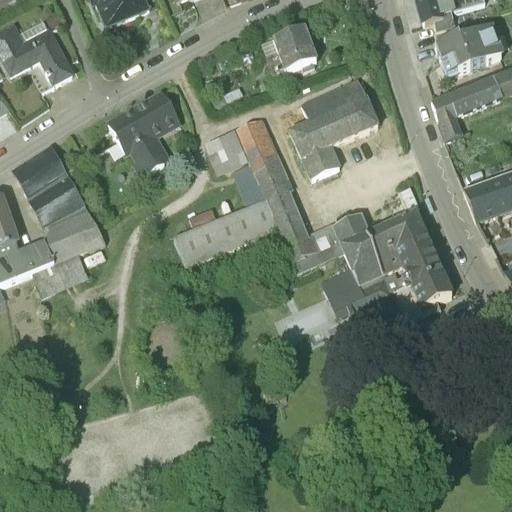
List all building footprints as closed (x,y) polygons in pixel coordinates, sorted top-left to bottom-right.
[(0,0),(0,13),(24,0),(0,0)] [(107,33),(153,14),(147,0),(88,0),(94,12),(97,10),(107,33)] [(174,0),(178,9),(202,0),(174,0)] [(419,0),(413,2),(421,30),(431,27),(436,39),(455,31),(452,18),(484,10),(480,0),(419,0)] [(58,18),(46,25),(52,35),(64,28),(58,18)] [(44,27),(21,40),(25,47),(48,36),(44,27)] [(55,92),(76,80),(51,34),(48,36),(25,47),(21,40),(15,29),(0,37),(0,61),(11,84),(28,74),(41,67),(55,92)] [(433,53),(443,82),(500,61),(490,32),(433,53)] [(302,37),(272,48),(277,61),(267,65),(274,84),(314,70),(302,37)] [(511,80),(429,110),(442,146),(457,141),(452,127),(511,105),(511,80)] [(307,130),(364,105),(356,87),(299,112),(307,130)] [(156,144),(180,131),(159,95),(103,127),(122,162),(125,160),(138,183),(168,167),(156,144)] [(209,103),(208,104),(213,115),(225,110),(220,98),(209,103)] [(289,139),(309,183),(338,170),(330,152),(376,132),(364,105),(307,130),(289,139)] [(511,108),(502,112),(506,123),(511,120),(511,108)] [(289,270),(337,251),(330,234),(329,230),(305,240),(289,197),(292,195),(260,125),(235,136),(249,168),(232,176),(245,214),(170,245),(182,276),(277,237),(289,270)] [(463,143),(445,150),(461,196),(501,182),(488,150),(469,158),(463,143)] [(108,251),(53,151),(13,176),(47,248),(58,273),(81,263),(108,251)] [(511,177),(501,182),(461,196),(474,230),(511,216),(511,177)] [(405,239),(414,219),(419,216),(408,194),(397,199),(407,221),(369,238),(359,220),(330,234),(337,251),(349,280),(411,253),(405,239)] [(0,256),(22,249),(7,201),(0,204),(0,256)] [(444,291),(414,219),(405,239),(411,253),(349,280),(322,294),(325,304),(289,321),(301,346),(391,304),(407,297),(417,318),(450,303),(444,291)] [(34,281),(58,273),(47,248),(30,254),(27,248),(22,249),(0,256),(0,273),(4,291),(34,281)] [(511,261),(496,266),(511,298),(511,261)] [(91,286),(81,263),(58,273),(34,281),(40,309),(91,286)] [(4,291),(0,273),(0,314),(9,312),(4,291)] [(462,322),(410,344),(421,370),(473,348),(462,322)]
